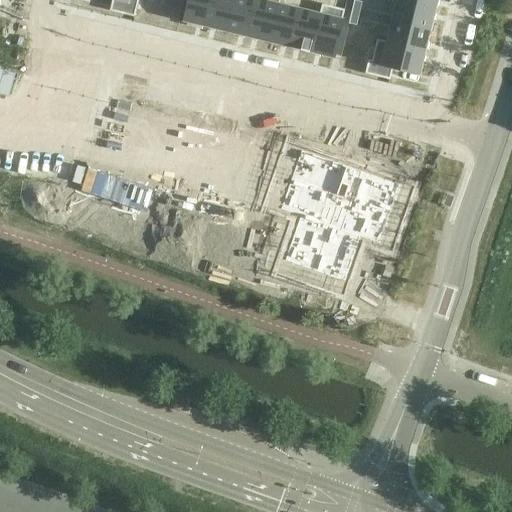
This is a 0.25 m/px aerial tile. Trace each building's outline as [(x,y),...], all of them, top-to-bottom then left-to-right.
[(111,0),(109,11),(134,17),(137,0),(111,0)] [(188,0),(183,21),(187,22),(187,25),(195,27),(196,24),(205,26),(211,0),(188,0)] [(211,0),(205,26),(226,32),(233,0),(211,0)] [(233,0),(226,32),(247,37),(256,0),(233,0)] [(256,0),(247,37),(268,42),(278,3),(279,3),(279,0),(256,0)] [(355,0),(353,0),(351,11),(359,13),(362,1),(355,0)] [(395,0),(390,21),(429,30),(434,9),(395,0)] [(395,0),(434,9),(436,0),(395,0)] [(278,3),(268,42),(289,47),(299,8),(279,3),(278,3)] [(320,13),(310,52),(332,57),(344,9),(321,4),(319,13),(320,13)] [(299,8),(289,47),(310,52),(320,13),(319,13),(299,8)] [(351,11),(348,23),(356,25),(359,13),(351,11)] [(385,41),(385,42),(424,51),(429,30),(390,21),(385,41)] [(367,59),(364,73),(389,79),(392,67),(419,73),(424,51),(385,42),(385,41),(376,39),(371,60),(367,59)] [(300,149),(279,210),(298,216),(283,261),(344,282),(359,238),(379,244),(400,185),(300,149)] [(380,278),(388,280),(392,268),(385,266),(380,278)]
